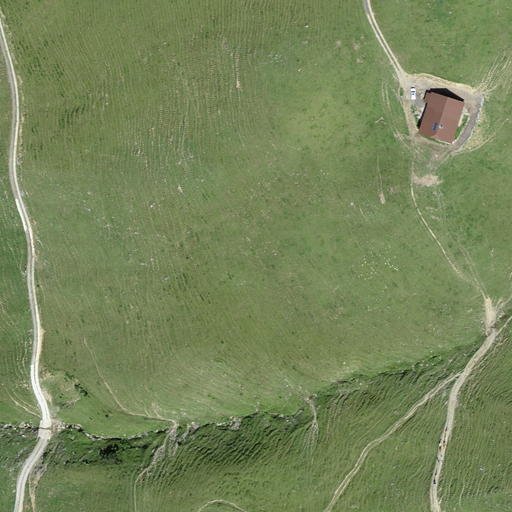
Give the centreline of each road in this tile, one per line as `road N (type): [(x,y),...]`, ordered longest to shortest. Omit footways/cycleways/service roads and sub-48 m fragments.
road 1 (track): [(0,28),(13,81),(12,171),(29,230),(35,380),(46,420),(17,511)]
road 2 (track): [(413,95),(413,197),(453,266),(482,291),(489,342)]
road 3 (track): [(464,373),(438,464),(437,511)]
